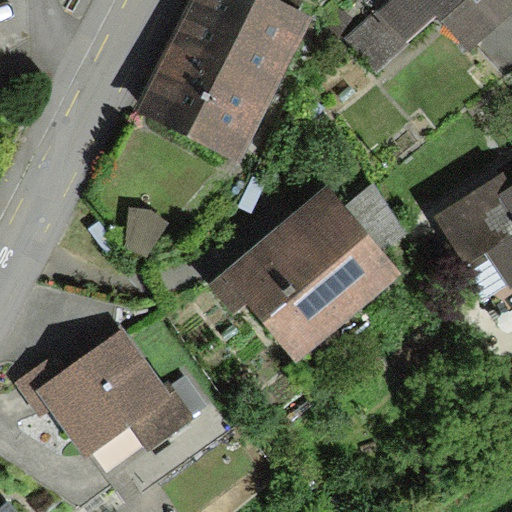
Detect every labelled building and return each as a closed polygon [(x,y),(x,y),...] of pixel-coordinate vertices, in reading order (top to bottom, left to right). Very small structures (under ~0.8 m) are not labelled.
[(313,24),(264,0),(197,0),(172,53),(138,121),(240,171),(313,24)] [(507,24),(511,19),(511,0),(398,0),(350,43),(379,76),(438,23),(469,58),(507,24)] [(511,189),(505,179),(434,225),(467,275),(491,260),(511,292),(511,189)] [(247,317),(296,377),(403,289),(327,197),(221,285),(233,300),(247,317)] [(233,300),(221,285),(209,294),(234,327),(247,317),(233,300)] [(55,360),(16,387),(42,423),(50,417),(87,469),(132,437),(148,460),(197,426),(191,418),(207,407),(187,379),(166,393),(125,335),(66,376),(55,360)]
